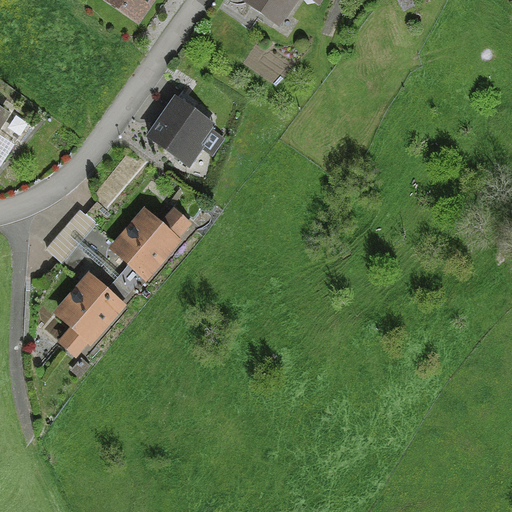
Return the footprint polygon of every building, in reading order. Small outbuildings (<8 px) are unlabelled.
[(103,0),(136,22),(151,0),(103,0)] [(245,0),(243,4),(276,27),(294,0),(245,0)] [(196,147),(208,130),(172,105),(148,140),(187,167),(199,149),(196,147)] [(125,232),(126,238),(114,251),(143,277),(187,227),(172,213),(158,230),(143,217),(132,231),(125,232)] [(88,341),(117,307),(88,282),(76,295),(70,296),(70,302),(58,316),(88,341)]
